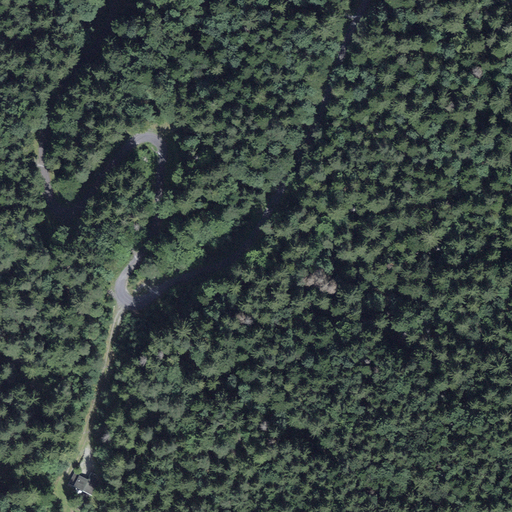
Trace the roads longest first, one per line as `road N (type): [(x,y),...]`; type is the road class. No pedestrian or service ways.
road 1 (track): [(192,272),(134,303),(117,289),(158,223),(164,137),(133,140),(70,214),(51,205),(42,176),(51,115),(72,69),(111,17),(113,0)]
road 2 (track): [(365,0),(311,137),(254,231),(236,256),(192,272)]
road 3 (track): [(123,300),(106,376),(64,478),(66,511)]
